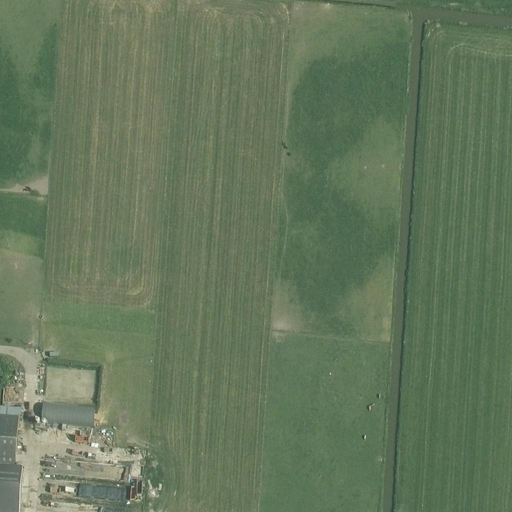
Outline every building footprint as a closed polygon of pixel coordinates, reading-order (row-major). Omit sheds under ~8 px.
[(46,407),(45,423),(98,426),(99,410),(46,407)] [(0,467),(16,469),(19,418),(0,416),(0,467)] [(127,458),(145,461),(147,451),(129,448),(127,458)] [(127,468),(50,461),(49,473),(126,480),(127,468)] [(0,511),(20,511),(24,470),(0,468),(0,511)]
